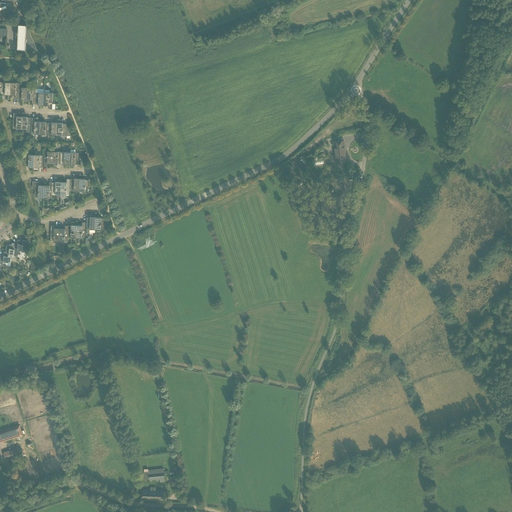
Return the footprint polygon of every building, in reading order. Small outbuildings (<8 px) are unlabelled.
[(0,14),(10,15),(11,3),(0,2),(0,14)] [(16,32),(15,37),(18,37),(17,49),(37,50),(26,25),(18,25),(18,32),(16,32)] [(5,95),(10,95),(11,82),(0,81),(0,90),(1,94),(5,94),(5,95)] [(15,99),(18,99),(19,83),(11,82),(10,95),(16,95),(15,99)] [(21,100),(27,100),(28,88),(19,87),(19,83),(18,99),(21,99),(21,100)] [(32,104),(35,104),(36,88),(28,88),(27,100),(32,100),(32,104)] [(38,105),(44,105),(44,93),(44,89),(36,89),(36,88),(35,104),(38,104),(38,105)] [(44,93),(44,105),(49,105),(49,109),(52,109),(53,93),(44,93)] [(13,129),(21,129),(22,117),(17,116),(17,113),(14,113),(13,129)] [(22,117),(21,129),(30,129),(31,118),(28,118),(28,117),(22,117)] [(31,134),(40,134),(40,122),(35,121),(35,118),(32,118),(31,134)] [(40,134),(48,135),(49,123),(46,123),(46,122),(40,122),(40,134)] [(48,135),(57,135),(57,123),(52,122),(52,123),(49,123),(48,135)] [(57,123),(57,135),(71,136),(66,124),(63,124),(63,123),(57,123)] [(334,142),(336,163),(346,161),(344,140),(334,142)] [(52,164),(53,151),(44,151),(44,167),(47,167),(47,164),(52,164)] [(62,152),(53,151),(52,164),(58,164),(58,163),(61,164),(62,152)] [(70,152),(62,152),(61,164),(64,164),(64,165),(69,165),(70,152)] [(78,153),(70,152),(69,165),(75,165),(75,164),(78,164),(79,154),(78,153)] [(28,167),(34,167),(34,155),(26,154),(25,160),(23,160),(25,166),(28,166),(28,167)] [(34,155),(34,167),(39,168),(39,167),(42,167),(43,155),(34,155)] [(71,191),(79,191),(80,179),(74,178),(74,179),(71,179),(71,191)] [(61,182),(61,194),(69,195),(69,191),(71,191),(71,179),(70,179),(67,179),(67,182),(61,182)] [(80,179),(79,191),(88,192),(88,186),(91,185),(89,180),(86,180),(86,179),(80,179)] [(35,197),(43,198),(44,185),(39,185),(39,182),(33,181),(32,188),(35,189),(35,196),(35,197)] [(43,198),(52,198),(53,182),(50,182),(49,186),(44,185),(43,198)] [(53,182),(52,198),(52,194),(61,194),(61,182),(56,182),(56,183),(53,182)] [(90,218),(87,217),(86,233),(89,233),(90,229),(95,229),(96,217),(90,217),(90,218)] [(96,217),(95,229),(104,230),(104,225),(107,223),(105,218),(101,218),(101,217),(96,217)] [(82,225),(77,225),(76,238),(85,238),(85,222),(82,222),(82,225)] [(50,241),(59,241),(60,229),(54,228),(54,225),(51,225),(50,241)] [(68,226),(68,237),(76,238),(77,225),(71,225),(71,226),(68,226)] [(59,241),(67,242),(68,237),(68,226),(65,226),(65,229),(60,229),(59,241)] [(20,233),(19,240),(23,240),(22,250),(26,251),(26,246),(28,246),(28,240),(27,240),(27,236),(26,236),(26,233),(23,233),(23,234),(20,233)] [(17,245),(14,245),(13,255),(18,255),(18,254),(19,254),(20,252),(19,251),(18,251),(18,250),(22,250),(23,240),(19,240),(17,240),(17,245)] [(6,245),(5,251),(5,252),(8,252),(8,262),(10,262),(11,262),(11,257),(10,256),(9,256),(9,255),(10,255),(13,255),(14,245),(14,243),(12,243),(12,244),(9,244),(9,245),(6,245)] [(5,251),(3,251),(3,257),(0,257),(0,258),(0,266),(3,267),(3,266),(10,266),(10,262),(8,262),(8,252),(5,252),(5,251)] [(0,442),(12,439),(23,436),(19,425),(0,430),(0,442)] [(12,450),(3,453),(4,458),(20,453),(18,446),(12,448),(12,450)] [(160,479),(160,482),(165,482),(164,471),(158,471),(157,469),(148,470),(148,471),(146,471),(144,471),(145,480),(149,479),(149,480),(160,479)] [(141,491),(141,495),(141,500),(164,500),(164,490),(156,490),(156,488),(150,488),(150,491),(146,491),(147,488),(142,488),(142,491),(141,491)]
